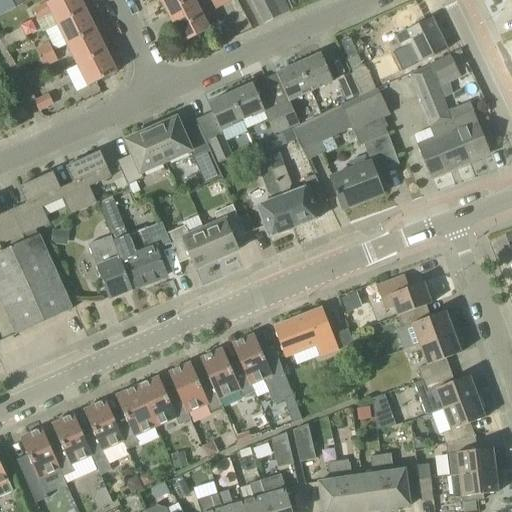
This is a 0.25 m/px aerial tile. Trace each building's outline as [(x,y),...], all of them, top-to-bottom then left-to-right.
[(0,0),(0,13),(14,7),(10,0),(0,0)] [(43,32),(57,25),(86,11),(80,0),(54,0),(32,11),(43,32)] [(172,22),(198,8),(194,0),(161,0),(172,22)] [(213,0),(211,1),(215,9),(230,2),(229,0),(213,0)] [(183,43),(210,30),(198,8),(172,22),(183,43)] [(67,45),(96,31),(86,11),(57,25),(67,45)] [(399,44),(401,49),(411,44),(420,63),(447,50),(432,18),(395,36),(396,39),(393,41),(395,46),(399,44)] [(78,66),(106,52),(96,31),(67,45),(78,66)] [(40,59),(54,52),(49,43),(36,50),(40,59)] [(54,52),(40,59),(45,68),(58,61),(54,52)] [(106,52),(78,66),(88,87),(117,72),(106,52)] [(299,64),(311,92),(333,82),(321,54),(299,64)] [(458,72),(450,55),(430,65),(438,82),(458,72)] [(277,74),(289,101),(311,92),(299,64),(277,74)] [(431,177),(469,162),(449,111),(430,66),(409,75),(436,140),(419,147),(431,177)] [(338,79),(348,100),(359,95),(350,73),(338,79)] [(243,122),(265,112),(265,111),(253,84),(231,94),(243,122)] [(383,117),(389,114),(377,89),(376,89),(360,97),(340,107),(350,128),(351,127),(360,146),(362,145),(387,135),(384,129),(388,127),(383,117)] [(221,132),(243,122),(231,94),(208,104),(212,113),(221,132)] [(39,111),(53,104),(49,95),(34,102),(39,111)] [(289,101),(277,106),(287,130),(299,124),(289,101)] [(469,103),(449,111),(469,162),(489,154),(469,103)] [(265,112),(268,120),(275,135),(287,130),(277,106),(265,111),(265,112)] [(15,123),(28,117),(23,107),(10,114),(15,123)] [(290,130),(295,139),(297,138),(308,160),(324,152),(320,142),(350,128),(340,107),(290,130)] [(212,113),(196,121),(198,125),(206,143),(209,141),(222,135),(221,132),(212,113)] [(218,172),(206,143),(198,125),(183,132),(177,118),(150,130),(164,163),(190,152),(202,180),(218,172)] [(141,173),(164,163),(150,130),(126,141),(132,155),(117,161),(128,186),(143,179),(141,173)] [(290,130),(273,138),(277,148),(295,139),(290,130)] [(222,135),(209,141),(217,164),(231,157),(222,135)] [(370,164),(368,164),(365,156),(348,163),(351,171),(331,178),(343,210),(383,194),(375,174),(399,165),(388,135),(387,135),(362,145),(370,164)] [(284,166),(283,167),(272,139),(260,144),(294,228),(319,218),(315,207),(328,202),(315,176),(304,180),(307,188),(291,194),(290,190),(291,185),(284,166)] [(269,238),(294,228),(260,144),(249,149),(261,175),(268,194),(272,197),(274,201),(257,207),(269,238)] [(73,183),(59,189),(64,198),(71,215),(97,203),(89,187),(111,177),(100,152),(66,167),(73,183)] [(12,210),(24,235),(49,224),(42,208),(64,198),(59,189),(52,173),(19,188),(26,204),(12,210)] [(124,177),(112,182),(117,193),(129,188),(124,177)] [(114,199),(100,204),(110,231),(124,226),(114,199)] [(204,229),(217,260),(239,251),(234,240),(245,235),(233,206),(215,213),(217,223),(204,229)] [(0,245),(24,235),(12,210),(0,215),(0,245)] [(217,260),(204,229),(190,235),(184,227),(167,234),(179,264),(190,259),(195,270),(217,260)] [(111,237),(131,290),(167,276),(166,275),(148,228),(142,230),(142,229),(140,230),(141,231),(128,236),(128,235),(126,235),(127,236),(115,241),(114,240),(113,241),(113,242),(111,237)] [(39,235),(0,252),(0,297),(16,335),(72,310),(39,235)] [(131,290),(111,237),(88,245),(109,299),(131,290)] [(398,317),(420,308),(431,304),(431,303),(433,302),(429,290),(427,291),(423,283),(409,288),(405,277),(376,287),(381,299),(390,296),(398,317)] [(319,357),(338,349),(322,308),(274,327),(285,357),(315,346),(319,357)] [(412,325),(419,345),(455,332),(451,319),(449,320),(445,312),(425,320),(420,308),(398,317),(402,329),(412,325)] [(460,344),(455,332),(419,345),(427,366),(418,369),(422,381),(445,373),(440,361),(461,353),(458,345),(460,344)] [(269,393),(274,404),(293,396),(275,351),(263,356),(254,335),(232,345),(241,366),(250,386),(251,386),(254,393),(256,398),(269,393)] [(243,398),(254,393),(251,386),(250,386),(241,366),(232,370),(222,349),(200,359),(210,380),(219,400),(220,400),(239,391),(243,398)] [(169,373),(178,394),(187,414),(188,414),(208,405),(211,412),(223,407),(220,400),(219,400),(210,380),(200,384),(191,363),(169,373)] [(426,416),(443,410),(480,396),(475,384),(473,385),(469,377),(449,384),(445,373),(422,381),(414,384),(426,416)] [(176,419),(179,426),(191,421),(188,414),(187,414),(178,394),(168,398),(159,377),(137,387),(155,428),(176,419)] [(135,437),(155,428),(137,387),(116,396),(125,417),(115,422),(124,442),(123,442),(127,449),(138,444),(135,437)] [(442,434),(446,444),(469,438),(464,426),(485,418),(482,410),(484,409),(480,396),(443,410),(451,430),(442,434)] [(93,431),(83,436),(92,456),(91,456),(94,463),(106,458),(112,460),(123,455),(126,449),(127,449),(123,442),(124,442),(115,422),(106,401),(84,410),(93,431)] [(302,420),(297,408),(288,411),(293,424),(302,420)] [(396,426),(391,412),(375,416),(377,430),(396,426)] [(61,470),(59,470),(62,477),(74,472),(71,465),(91,456),(92,456),(83,436),(74,415),(52,424),(61,445),(52,450),(61,470)] [(293,431),(300,463),(316,459),(308,425),(293,431)] [(39,479),(59,470),(61,470),(52,450),(42,429),(20,439),(30,459),(19,464),(36,504),(48,498),(39,479)] [(278,468),(294,465),(286,433),(271,439),(278,468)] [(450,476),(451,476),(498,470),(496,457),(494,458),(493,449),(471,451),(469,438),(446,444),(450,476)] [(184,452),(172,455),(174,469),(187,467),(184,452)] [(410,506),(405,470),(394,471),(391,454),(381,456),(388,511),(391,511),(398,511),(398,508),(410,506)] [(378,511),(388,511),(381,456),(370,457),(372,473),(361,474),(366,511),(371,511),(379,511),(378,511)] [(0,497),(13,492),(8,480),(0,461),(0,497)] [(366,511),(361,474),(350,476),(348,461),(338,462),(344,511),(366,511)] [(344,511),(338,462),(327,464),(330,481),(318,482),(322,511),(344,511)] [(455,504),(478,501),(484,500),(483,495),(498,493),(497,484),(499,483),(498,470),(451,476),(455,504)] [(433,501),(431,479),(418,480),(421,502),(433,501)] [(269,511),(265,496),(260,481),(249,484),(254,499),(244,503),(246,511),(269,511)] [(98,510),(113,503),(105,487),(95,492),(93,500),(98,510)] [(292,511),(285,490),(265,496),(269,511),(292,511)] [(246,511),(244,503),(233,506),(228,491),(217,494),(222,509),(223,509),(223,511),(246,511)] [(197,500),(200,511),(223,511),(223,509),(222,509),(217,494),(197,500)]
